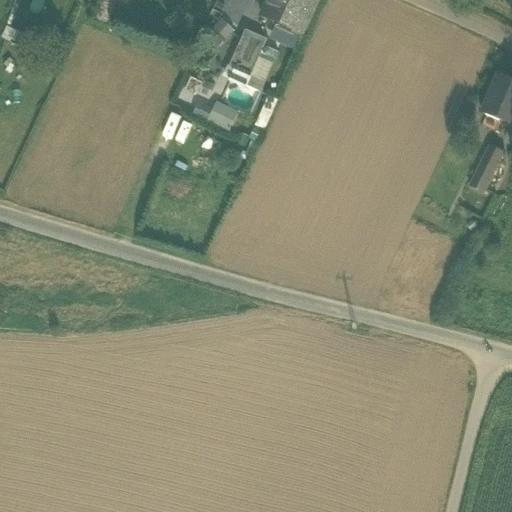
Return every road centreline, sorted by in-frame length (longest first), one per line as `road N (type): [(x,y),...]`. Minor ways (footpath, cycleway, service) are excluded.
road 1 (residential): [(0,212),(292,303),(511,354)]
road 2 (track): [(452,511),(492,348)]
